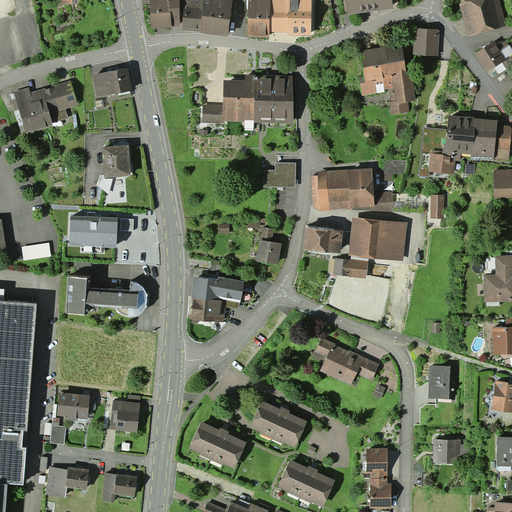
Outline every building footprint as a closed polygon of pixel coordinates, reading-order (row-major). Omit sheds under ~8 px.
[(149,0),(151,29),(179,27),(180,0),(149,0)] [(184,0),(182,30),(200,31),(202,0),(184,0)] [(200,33),(228,36),(232,0),(202,0),(200,31),(200,33)] [(249,0),(248,36),(269,37),(270,32),(270,0),(249,0)] [(270,0),(270,32),(288,32),(287,35),(311,35),(311,0),(270,0)] [(392,0),(343,0),(345,12),(347,11),(347,14),(393,8),(392,0)] [(460,4),(468,36),(507,26),(499,0),(462,0),(463,3),(460,4)] [(415,27),(413,54),(438,56),(440,31),(438,29),(415,27)] [(475,54),(487,72),(495,67),(502,62),(507,59),(506,58),(511,54),(511,49),(506,41),(496,43),(495,41),(475,54)] [(384,46),(360,50),(364,76),(359,77),(362,96),(385,92),(384,89),(394,88),(394,92),(390,93),(391,102),(389,102),(391,114),(410,112),(408,101),(416,100),(412,70),(406,71),(402,42),(383,45),(384,46)] [(506,69),(502,62),(495,67),(499,74),(506,69)] [(93,74),(97,97),(132,91),(128,68),(93,74)] [(254,120),(255,74),(245,74),(245,80),(224,80),(223,105),(222,121),(225,121),(244,122),(244,120),(254,120)] [(294,123),(293,75),(255,74),(254,120),(254,122),(294,123)] [(25,131),(26,133),(53,124),(53,123),(68,118),(65,109),(78,105),(70,80),(50,86),(50,87),(46,89),(45,88),(31,92),(29,87),(14,92),(19,110),(14,111),(21,132),(25,131)] [(222,121),(223,105),(203,104),(202,123),(225,123),(225,121),(222,121)] [(461,153),(471,154),(474,118),(475,117),(448,115),(447,130),(445,145),(443,145),(442,154),(430,153),(428,171),(435,172),(448,173),(454,174),(455,160),(460,161),(461,153)] [(474,118),(471,154),(471,155),(494,158),(497,125),(497,120),(474,118)] [(244,130),(254,130),(254,122),(254,120),(244,120),(244,122),(244,130)] [(497,125),(494,158),(494,159),(508,160),(511,128),(511,126),(497,125)] [(418,176),(428,177),(428,171),(430,153),(442,154),(443,145),(445,145),(447,130),(423,127),(418,176)] [(102,147),(104,178),(131,176),(129,145),(102,147)] [(380,170),(380,173),(385,173),(385,180),(393,180),(393,174),(405,175),(407,161),(380,158),(379,170),(380,170)] [(263,170),(263,187),(295,188),(296,163),(275,162),(275,170),(263,170)] [(475,164),(465,164),(465,174),(475,174),(475,164)] [(312,175),(314,206),(321,211),(331,210),(331,209),(371,206),(375,206),(374,192),(372,168),(318,171),(318,175),(312,175)] [(511,169),(494,170),(495,198),(511,197),(511,169)] [(394,191),(374,192),(375,206),(371,206),(371,211),(393,211),(394,191)] [(431,194),(431,218),(444,218),(444,195),(431,194)] [(88,216),(71,215),(69,246),(81,246),(104,247),(116,248),(118,218),(101,217),(88,216)] [(353,216),(349,255),(360,256),(360,257),(377,259),(377,258),(403,261),(407,222),(353,216)] [(134,219),(121,219),(121,230),(133,231),(134,219)] [(248,219),(248,228),(260,228),(260,219),(248,219)] [(219,223),(219,233),(229,233),(229,223),(219,223)] [(306,226),(303,249),(312,250),(312,251),(341,253),(344,230),(306,226)] [(260,239),(272,241),(274,229),(263,227),(260,239)] [(260,239),(256,260),(278,264),(282,243),(272,241),(260,239)] [(49,243),(22,247),(24,260),(51,256),(49,243)] [(484,275),(484,301),(511,300),(511,254),(495,256),(496,274),(484,275)] [(368,260),(336,258),(334,274),(342,275),(347,276),(366,278),(368,260)] [(227,262),(212,260),(211,273),(226,275),(227,262)] [(91,262),(76,261),(75,277),(90,278),(91,262)] [(218,279),(194,276),(191,301),(193,301),(191,314),(190,314),(189,319),(192,319),(198,320),(224,322),(226,307),(239,309),(240,302),(241,302),(245,282),(218,277),(218,279)] [(75,277),(68,277),(66,313),(88,314),(88,306),(116,308),(129,309),(128,316),(128,317),(133,317),(135,316),(138,316),(142,313),(146,308),(146,305),(147,303),(147,301),(147,298),(147,294),(143,288),(138,284),(131,282),(130,289),(89,288),(90,278),(75,277)] [(23,485),(37,303),(4,301),(0,300),(0,511),(5,511),(8,484),(23,485)] [(127,316),(128,316),(129,309),(116,308),(116,309),(117,310),(118,311),(119,312),(120,313),(122,314),(124,315),(126,315),(127,316)] [(441,333),(441,322),(433,322),(432,333),(441,333)] [(492,327),(493,354),(511,353),(511,325),(506,326),(492,327)] [(324,363),(321,370),(351,385),(357,373),(372,380),(380,364),(349,350),(349,351),(335,345),(336,344),(322,337),(315,351),(327,357),(324,363)] [(324,363),(327,357),(315,351),(312,357),(324,363)] [(429,366),(429,398),(454,398),(455,367),(429,366)] [(511,383),(496,380),(491,410),(511,412),(511,383)] [(379,384),(373,396),(381,399),(386,388),(379,384)] [(78,418),(88,419),(90,395),(59,392),(57,415),(66,416),(65,420),(77,421),(78,418)] [(140,403),(141,396),(128,395),(128,401),(140,403)] [(110,429),(137,432),(140,403),(128,401),(113,400),(110,429)] [(262,401),(250,427),(261,432),(260,434),(283,444),(284,443),(295,448),(307,421),(289,413),(290,411),(281,406),(280,409),(262,401)] [(219,429),(201,421),(189,448),(200,453),(199,454),(223,465),(223,464),(234,469),(246,442),(228,434),(229,431),(220,427),(219,429)] [(59,425),(52,425),(51,435),(50,443),(65,444),(66,426),(59,425)] [(511,437),(497,437),(497,466),(511,466),(511,437)] [(434,439),(433,463),(461,463),(461,455),(470,455),(470,444),(461,444),(461,439),(434,439)] [(316,448),(310,445),(307,452),(313,455),(316,448)] [(388,448),(366,448),(366,473),(370,473),(370,477),(387,478),(388,448)] [(290,459),(278,486),(288,491),(288,492),(311,503),(312,502),(323,507),(335,480),(317,472),(318,470),(309,465),(308,467),(290,459)] [(87,490),(90,469),(68,466),(68,469),(65,486),(67,486),(67,487),(87,490)] [(65,486),(68,469),(49,467),(45,494),(65,497),(67,487),(67,486),(65,486)] [(114,493),(117,474),(106,472),(102,501),(114,502),(116,494),(114,493)] [(117,473),(117,474),(114,493),(116,494),(135,496),(137,476),(117,473)] [(432,473),(422,474),(422,486),(432,486),(432,473)] [(387,478),(370,477),(370,508),(391,508),(391,483),(387,483),(387,478)] [(227,511),(228,510),(208,501),(203,511),(227,511)] [(228,510),(227,511),(269,511),(270,511),(252,503),(249,509),(232,502),(228,510)] [(511,511),(511,502),(495,502),(494,511),(511,511)]
